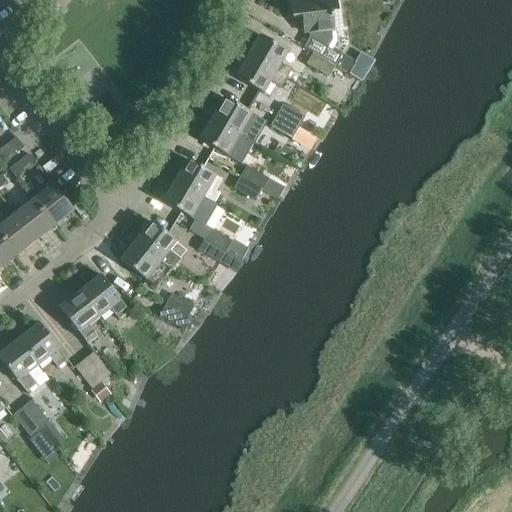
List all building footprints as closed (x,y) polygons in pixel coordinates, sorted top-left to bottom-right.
[(335,66),(358,80),(365,67),(342,53),(341,55),(331,50),(337,41),(335,28),(333,29),(332,18),(333,18),(332,13),(337,12),(335,0),(298,0),(291,1),(292,18),(305,17),(306,22),(303,23),(304,33),(309,33),(309,37),(303,48),(313,53),(335,66)] [(260,36),(247,57),(286,79),(291,70),(281,64),(288,52),(260,36)] [(106,88),(113,83),(81,40),(61,55),(105,113),(103,115),(108,122),(123,111),(106,88)] [(307,64),(328,77),(335,66),(313,53),(307,64)] [(286,79),(247,57),(235,78),(263,95),(270,83),(280,89),(286,79)] [(224,98),(211,119),(249,141),(250,141),(240,135),(252,114),(224,98)] [(283,105),(277,115),(298,128),(305,117),(283,105)] [(298,128),(277,115),(270,126),(292,139),(298,128)] [(249,141),(211,119),(199,140),(227,157),(234,145),(244,150),(249,141)] [(0,151),(0,157),(5,164),(24,149),(16,139),(0,151)] [(10,170),(18,180),(37,165),(29,155),(10,170)] [(187,160),(175,181),(214,204),(220,194),(216,192),(222,180),(187,160)] [(247,167),(240,178),(262,190),(268,179),(247,167)] [(2,176),(0,178),(0,190),(9,184),(2,176)] [(262,190),(240,178),(234,188),(256,201),(262,190)] [(214,204),(175,181),(163,203),(191,219),(198,208),(208,214),(214,204)] [(53,185),(34,200),(55,227),(74,212),(53,185)] [(34,200),(15,215),(36,242),(55,227),(34,200)] [(15,215),(0,226),(0,235),(16,256),(36,242),(15,215)] [(151,222),(136,241),(172,270),(181,259),(170,251),(177,242),(151,222)] [(210,229),(204,240),(225,253),(232,242),(210,229)] [(0,235),(0,269),(16,256),(0,235)] [(225,253),(204,240),(198,251),(219,263),(225,253)] [(172,270),(136,241),(120,261),(146,281),(157,289),(172,270)] [(101,276),(80,292),(100,317),(111,309),(119,321),(129,313),(120,302),(121,301),(101,276)] [(100,317),(80,292),(60,308),(79,333),(88,345),(98,337),(89,326),(100,317)] [(172,295),(165,306),(187,319),(187,318),(193,307),(172,295)] [(187,319),(165,306),(159,317),(185,331),(191,320),(187,318),(187,319)] [(40,324),(19,340),(39,366),(50,357),(58,368),(68,361),(59,350),(40,324)] [(39,366),(19,340),(0,354),(0,359),(18,382),(27,393),(36,386),(28,374),(39,366)] [(94,353),(84,360),(101,383),(111,375),(94,353)] [(101,383),(84,360),(75,367),(92,390),(101,383)] [(32,401),(22,409),(40,431),(49,423),(32,401)] [(40,431),(22,409),(13,416),(30,438),(40,431)]
